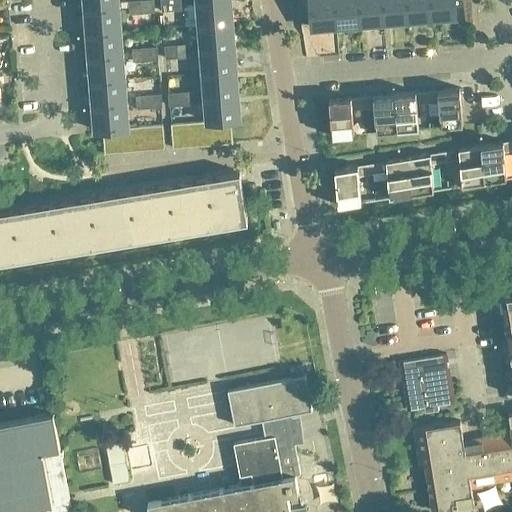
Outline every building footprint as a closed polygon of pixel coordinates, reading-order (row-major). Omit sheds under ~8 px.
[(117,9),(116,0),(84,0),(85,12),(117,9)] [(153,12),(152,0),(139,1),(140,7),(142,7),(143,13),(153,12)] [(174,4),(173,0),(160,0),(161,11),(172,11),(171,5),(174,4)] [(185,10),(184,0),(173,0),(174,4),(171,5),(172,11),(185,10)] [(230,24),(228,0),(197,3),(198,27),(230,24)] [(335,26),(333,0),(308,0),(311,28),(313,28),(312,27),(335,26)] [(359,24),(357,0),(333,0),(335,26),(359,24)] [(383,22),(381,0),(357,0),(359,24),(383,22)] [(407,20),(405,0),(381,0),(383,22),(407,20)] [(430,18),(428,0),(405,0),(407,20),(430,18)] [(455,17),(453,0),(428,0),(430,18),(453,16),(453,17),(455,17)] [(140,7),(139,1),(129,2),(130,14),(143,13),(142,7),(140,7)] [(119,33),(117,9),(85,12),(87,36),(119,33)] [(232,48),(230,24),(198,27),(200,50),(232,48)] [(121,57),(119,33),(87,36),(89,59),(121,57)] [(178,52),(178,46),(164,47),(165,59),(176,58),(175,52),(178,52)] [(189,57),(188,46),(178,46),(178,52),(175,52),(176,58),(189,57)] [(157,60),(156,48),(143,49),(144,55),(146,55),(147,60),(157,60)] [(234,71),(232,48),(200,50),(202,74),(234,71)] [(144,55),(143,49),(133,50),(134,61),(147,60),(146,55),(144,55)] [(123,81),(121,57),(89,59),(91,83),(123,81)] [(236,95),(234,71),(202,74),(204,98),(236,95)] [(125,104),(123,81),(91,83),(93,107),(125,104)] [(462,125),(459,87),(437,89),(437,90),(426,91),(427,103),(438,102),(440,126),(462,125)] [(418,128),(416,104),(427,103),(426,91),(415,92),(415,91),(394,93),(397,130),(418,128)] [(193,104),(192,93),(181,94),(182,100),(179,100),(179,106),(193,104)] [(397,130),(394,93),(373,95),(373,96),(361,96),(363,109),(374,108),(376,132),(397,130)] [(182,100),(181,94),(168,95),(169,106),(179,106),(179,100),(182,100)] [(238,120),(236,95),(204,98),(206,122),(218,121),(230,120),(238,120)] [(161,107),(160,96),(147,97),(148,102),(150,102),(151,108),(161,107)] [(354,134),(351,110),(363,109),(361,96),(350,97),(328,99),(332,136),(354,134)] [(148,102),(147,97),(137,97),(138,109),(151,108),(150,102),(148,102)] [(127,129),(125,104),(93,107),(95,131),(103,131),(115,130),(127,129)] [(232,144),(230,120),(218,121),(220,145),(232,144)] [(220,145),(218,121),(206,122),(208,146),(220,145)] [(208,146),(206,122),(194,123),(196,147),(208,146)] [(196,147),(194,123),(182,124),(184,148),(196,147)] [(184,148),(182,124),(171,125),(172,149),(184,148)] [(165,149),(163,126),(151,127),(153,150),(165,149)] [(153,150),(151,127),(139,128),(141,151),(153,150)] [(141,151),(139,128),(127,129),(129,152),(141,151)] [(129,152),(127,129),(115,130),(117,153),(129,152)] [(117,153),(115,130),(103,131),(105,154),(117,153)] [(506,178),(504,152),(511,150),(511,140),(503,142),(503,141),(480,145),(486,181),(506,178)] [(486,181),(480,145),(458,148),(458,149),(444,151),(446,161),(459,159),(461,185),(486,181)] [(433,190),(431,164),(446,161),(444,151),(430,154),(430,153),(408,157),(414,193),(433,190)] [(414,193),(408,157),(386,160),(386,161),(371,163),(373,173),(387,171),(389,197),(414,193)] [(361,202),(358,176),(373,173),(371,163),(357,166),(357,165),(334,169),(338,205),(361,202)] [(247,220),(241,185),(201,191),(207,227),(247,220)] [(207,227),(201,191),(162,198),(168,233),(198,228),(207,227)] [(168,233),(162,198),(123,204),(129,240),(168,233)] [(129,240),(123,204),(84,211),(90,246),(129,240)] [(90,246),(84,211),(45,217),(50,253),(90,246)] [(50,253),(45,217),(6,223),(11,259),(50,253)] [(0,261),(11,259),(6,223),(0,224),(0,261)] [(511,286),(487,291),(491,315),(504,312),(511,362),(511,286)] [(454,402),(446,354),(399,361),(407,410),(422,407),(423,413),(438,410),(437,405),(454,402)] [(302,366),(289,368),(291,377),(303,375),(302,366)] [(290,511),(287,493),(298,491),(295,474),(294,474),(292,465),(299,464),(294,441),(301,439),(294,419),(293,420),(292,414),(312,410),(305,375),(303,375),(291,377),(227,389),(234,425),(261,420),(264,437),(233,442),(239,474),(241,485),(147,502),(149,511),(290,511)] [(511,412),(507,414),(510,433),(463,441),(460,421),(414,429),(420,466),(424,465),(431,511),(436,511),(473,506),(470,488),(481,487),(481,484),(511,479),(511,412)] [(68,495),(52,413),(0,423),(0,511),(71,511),(70,504),(68,495)] [(106,445),(113,485),(129,482),(122,442),(106,445)]
